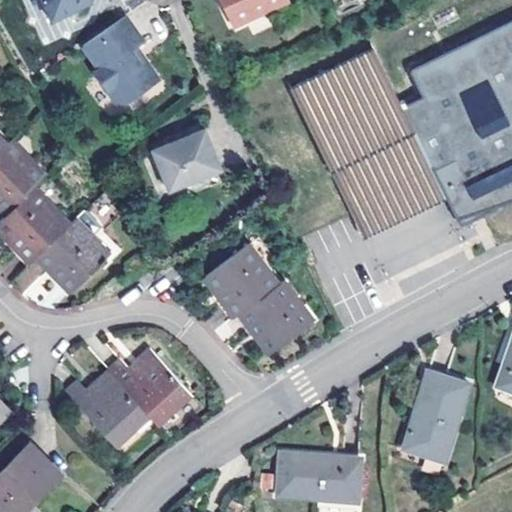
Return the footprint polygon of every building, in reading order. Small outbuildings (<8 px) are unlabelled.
[(62,26),(89,9),(88,0),(34,0),(35,2),(47,4),(62,26)] [(88,0),(89,9),(97,4),(96,0),(88,0)] [(219,0),(231,24),(282,0),(219,0)] [(141,37),(125,13),(82,44),(98,67),(94,70),(111,97),(124,100),(155,77),(132,45),(141,37)] [(511,200),(511,19),(411,69),(409,71),(409,73),(410,75),(421,98),(401,108),(371,49),(290,89),(361,232),(444,191),(461,225),(461,226),(463,226),(464,226),(469,223),(466,217),(511,200)] [(203,130),(199,122),(136,152),(163,209),(222,182),(216,170),(168,193),(150,154),(203,130)] [(221,168),(203,130),(150,154),(168,193),(216,170),(221,168)] [(0,204),(7,212),(33,187),(46,175),(11,138),(5,144),(0,148),(0,204)] [(68,223),(33,187),(7,212),(0,219),(0,229),(10,239),(30,260),(36,255),(68,223)] [(108,253),(74,218),(68,223),(36,255),(50,270),(70,290),(108,253)] [(236,316),(240,312),(278,284),(247,244),(205,275),(220,295),(236,316)] [(310,318),(282,281),(278,284),(240,312),(255,332),(268,350),(310,318)] [(511,339),(497,384),(511,389),(511,339)] [(144,369),(157,357),(149,349),(128,368),(131,371),(135,368),(140,364),(144,369)] [(189,391),(157,357),(144,369),(140,364),(135,368),(131,371),(128,368),(121,360),(108,372),(115,379),(146,414),(154,424),(189,391)] [(429,370),(406,444),(447,457),(470,384),(429,370)] [(108,372),(87,391),(91,395),(100,387),(103,389),(115,379),(108,372)] [(91,395),(87,391),(78,382),(66,392),(114,444),(146,414),(115,379),(103,389),(100,387),(91,395)] [(29,444),(0,472),(0,510),(1,511),(18,511),(57,473),(29,444)] [(279,452),(278,496),(362,498),(361,455),(279,452)]
